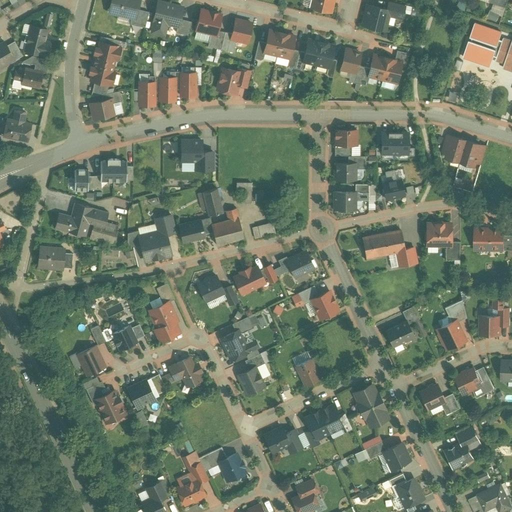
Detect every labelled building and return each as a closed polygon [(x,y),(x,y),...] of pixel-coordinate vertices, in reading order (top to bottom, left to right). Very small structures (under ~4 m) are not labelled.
[(139,0),(112,0),(109,12),(132,18),(132,16),(135,16),(137,9),(139,0)] [(312,0),(310,7),(312,8),(313,10),(318,11),(320,10),(331,12),(333,0),(312,0)] [(182,7),(158,2),(154,20),(155,21),(152,32),(162,34),(165,23),(177,26),(178,26),(180,19),(182,7)] [(405,5),(389,2),(387,10),(403,14),(405,5)] [(387,10),(367,5),(363,25),(385,30),(386,24),(386,22),(387,16),(401,19),(403,14),(387,10)] [(149,12),(137,9),(135,16),(132,16),(132,18),(130,24),(145,28),(149,12)] [(211,12),(201,10),(198,21),(196,28),(197,29),(196,30),(211,34),(216,35),(217,30),(221,15),(217,14),(211,12)] [(45,17),(40,16),(40,24),(51,24),(51,13),(45,12),(45,17)] [(191,22),(180,19),(178,26),(177,26),(176,32),(188,35),(191,22)] [(252,23),(235,20),(232,34),(231,39),(236,40),(247,42),(252,23)] [(463,58),(490,66),(494,53),(496,54),(503,31),(474,22),(463,58)] [(47,30),(31,25),(31,26),(27,25),(25,25),(25,26),(24,26),(22,34),(28,36),(24,50),(47,56),(50,42),(44,41),(47,30)] [(217,30),(216,35),(211,34),(208,46),(221,49),(225,32),(217,30)] [(275,32),(269,30),(266,43),(264,52),(265,52),(277,55),(282,33),(279,33),(280,33),(275,32)] [(232,34),(225,32),(221,49),(233,52),(236,40),(231,39),(232,34)] [(284,34),(282,33),(277,55),(289,58),(290,58),(292,49),(295,36),(289,35),(284,34)] [(120,41),(106,37),(105,43),(118,47),(120,41)] [(511,41),(511,42),(503,38),(500,48),(500,47),(498,51),(499,51),(496,60),(505,63),(503,68),(511,70),(511,41)] [(315,41),(308,40),(305,53),(303,62),(304,62),(316,65),(321,43),(319,42),(315,41)] [(4,43),(0,45),(0,67),(0,66),(0,63),(12,57),(14,61),(22,56),(14,41),(7,46),(4,42),(4,43)] [(266,43),(258,41),(254,59),(261,60),(263,59),(265,52),(264,52),(266,43)] [(105,43),(100,42),(98,48),(96,48),(94,54),(97,55),(96,58),(95,58),(93,64),(94,64),(93,68),(91,67),(89,74),(92,74),(90,80),(95,81),(109,85),(111,85),(115,72),(112,72),(115,60),(117,61),(121,47),(118,47),(105,43)] [(328,44),(324,43),(321,43),(316,65),(329,68),(334,46),(328,44)] [(153,75),(161,75),(161,49),(153,49),(153,75)] [(299,51),(292,49),(290,58),(289,58),(287,65),(289,67),(295,69),(299,51)] [(354,50),(347,49),(345,50),(341,67),(348,68),(348,70),(351,71),(356,72),(357,66),(360,53),(355,52),(354,50)] [(299,51),(295,69),(300,70),(302,68),(304,62),(303,62),(305,53),(299,51)] [(408,54),(397,51),(395,61),(401,62),(401,63),(406,64),(408,54)] [(49,61),(32,56),(30,64),(35,65),(34,71),(47,74),(49,61)] [(384,58),(373,56),(370,69),(368,76),(369,76),(382,80),(388,58),(384,57),(384,58)] [(395,61),(391,60),(391,59),(388,58),(382,80),(396,83),(401,63),(401,62),(395,61)] [(364,67),(357,66),(356,72),(351,71),(348,82),(360,85),(364,67)] [(190,73),(182,73),(182,72),(181,72),(181,90),(181,96),(195,96),(195,85),(196,67),(190,67),(190,73)] [(364,67),(360,85),(367,86),(369,76),(368,76),(370,69),(364,67)] [(237,71),(223,68),(217,90),(235,94),(238,85),(241,72),(237,71)] [(250,71),(238,68),(237,71),(241,72),(238,85),(246,87),(250,71)] [(34,71),(25,69),(24,72),(15,71),(14,79),(22,81),(22,84),(29,86),(39,88),(42,73),(46,74),(47,74),(34,71)] [(170,78),(161,78),(161,76),(160,94),(160,100),(175,101),(175,90),(175,72),(170,72),(170,78)] [(149,74),(139,74),(139,85),(140,85),(140,82),(149,82),(149,76),(149,74)] [(149,82),(140,82),(140,85),(140,105),(154,105),(154,94),(154,76),(149,76),(149,82)] [(22,81),(14,79),(12,86),(20,88),(21,87),(29,89),(29,86),(22,84),(22,81)] [(109,85),(95,81),(91,97),(101,95),(106,94),(109,85)] [(106,94),(101,95),(102,101),(111,99),(112,104),(121,102),(119,91),(106,94)] [(102,101),(91,103),(94,119),(97,118),(98,119),(103,118),(104,117),(114,114),(112,104),(111,99),(102,101)] [(13,109),(11,120),(25,123),(27,112),(13,109)] [(11,120),(7,119),(3,136),(27,141),(31,124),(25,123),(11,120)] [(357,131),(335,130),(335,147),(351,147),(351,145),(357,145),(357,131)] [(395,132),(382,132),(381,154),(394,154),(395,132)] [(395,132),(394,154),(408,154),(408,133),(395,132)] [(467,141),(452,137),(451,140),(448,151),(446,157),(460,162),(467,141)] [(451,140),(445,139),(442,149),(448,151),(451,140)] [(201,140),(181,140),(181,161),(201,162),(201,140)] [(481,145),(467,141),(460,162),(475,166),(477,160),(480,149),(481,145)] [(492,158),(504,161),(508,146),(496,143),(492,158)] [(335,147),(335,156),(348,156),(351,156),(351,147),(335,147)] [(485,151),(480,149),(477,160),(482,162),(485,151)] [(351,156),(348,156),(348,164),(355,164),(355,169),(366,169),(366,156),(351,156)] [(107,161),(100,161),(100,176),(100,182),(101,182),(114,182),(114,159),(107,159),(107,161)] [(120,159),(114,159),(114,182),(127,182),(127,180),(127,166),(127,161),(120,161),(120,159)] [(348,164),(336,164),(336,170),(334,171),(334,178),(335,179),(353,179),(353,172),(355,172),(355,169),(355,164),(348,164)] [(408,165),(392,168),(393,171),(386,172),(386,175),(388,182),(401,180),(411,178),(408,165)] [(88,170),(74,170),(74,191),(88,191),(88,190),(88,176),(88,170)] [(401,180),(388,182),(386,175),(381,177),(386,199),(404,196),(401,180)] [(369,185),(355,185),(355,192),(369,193),(369,185)] [(406,187),(407,194),(414,193),(413,185),(406,187)] [(217,189),(198,193),(202,210),(207,209),(209,216),(223,212),(217,189)] [(251,192),(245,192),(244,203),(251,203),(251,201),(256,201),(257,196),(251,196),(251,192)] [(355,192),(334,192),(334,209),(347,209),(349,211),(353,211),(355,209),(355,201),(369,201),(369,193),(355,192)] [(92,208),(76,204),(72,218),(59,214),(55,228),(68,231),(68,232),(69,232),(69,234),(76,236),(76,234),(85,236),(88,223),(93,225),(104,228),(106,223),(108,213),(92,208)] [(236,208),(226,211),(228,220),(211,225),(213,232),(216,245),(244,238),(236,208)] [(171,215),(155,219),(158,232),(165,230),(166,235),(175,233),(171,215)] [(201,220),(179,226),(183,243),(197,239),(198,240),(205,238),(204,235),(213,232),(211,225),(210,218),(201,220)] [(118,226),(106,223),(104,228),(93,225),(90,239),(107,244),(108,242),(114,244),(118,233),(116,233),(118,226)] [(442,223),(436,223),(435,224),(427,224),(427,232),(425,234),(425,239),(427,240),(427,246),(446,246),(451,246),(451,242),(451,224),(443,224),(442,223)] [(258,227),(252,228),(255,239),(261,237),(258,227)] [(491,231),(488,228),(476,228),(475,250),(502,251),(502,236),(502,231),(491,231)] [(140,237),(139,237),(141,245),(145,261),(161,257),(162,258),(170,256),(171,255),(166,235),(165,230),(158,232),(140,237)] [(138,231),(128,233),(127,246),(133,247),(141,245),(139,237),(140,237),(138,231)] [(401,231),(362,238),(366,258),(396,252),(405,250),(404,250),(401,231)] [(511,235),(502,236),(502,251),(511,250),(511,235)] [(460,242),(451,242),(451,246),(446,246),(446,260),(460,260),(460,242)] [(65,249),(40,247),(38,267),(63,269),(63,268),(64,253),(65,249)] [(405,250),(396,252),(399,266),(417,263),(414,248),(404,250),(405,250)] [(306,252),(288,260),(291,268),(295,277),(313,268),(306,252)] [(73,254),(64,253),(63,268),(72,269),(73,254)] [(271,265),(262,269),(266,277),(269,283),(277,279),(276,275),(273,270),(271,265)] [(282,266),(273,270),(276,275),(291,268),(284,271),(282,266)] [(257,267),(251,270),(250,268),(240,272),(241,274),(234,277),(242,294),(244,293),(246,293),(250,291),(251,289),(257,286),(258,283),(258,281),(266,277),(263,269),(259,271),(257,267)] [(216,276),(198,285),(199,286),(198,289),(199,292),(202,294),(206,302),(224,294),(224,293),(223,290),(216,276)] [(167,283),(156,288),(164,304),(168,302),(175,299),(167,283)] [(314,285),(298,293),(303,305),(313,300),(313,299),(319,296),(314,285)] [(231,286),(223,290),(224,293),(224,294),(229,305),(238,301),(231,286)] [(319,296),(313,299),(313,300),(318,309),(317,311),(320,318),(338,310),(335,302),(332,297),(329,291),(319,296)] [(504,299),(493,298),(493,309),(498,309),(498,308),(504,308),(504,299)] [(462,300),(445,308),(452,323),(456,321),(452,313),(464,307),(462,300)] [(164,304),(150,310),(153,316),(151,317),(154,323),(156,322),(158,328),(156,330),(161,341),(179,333),(174,322),(177,321),(168,302),(164,304)] [(273,311),(279,314),(283,308),(276,304),(273,311)] [(122,305),(100,310),(103,322),(125,317),(122,305)] [(413,306),(402,312),(406,321),(407,321),(408,324),(415,321),(419,319),(413,306)] [(504,308),(498,308),(498,309),(498,316),(500,316),(500,326),(510,326),(510,308),(504,308)] [(248,316),(232,324),(235,331),(238,330),(240,334),(248,330),(254,328),(248,316)] [(488,316),(480,316),(480,334),(500,334),(500,326),(500,316),(498,316),(488,316)] [(427,335),(419,319),(415,321),(423,337),(427,335)] [(406,321),(385,331),(393,347),(394,347),(401,343),(415,337),(408,324),(407,321),(406,321)] [(452,323),(441,328),(443,332),(439,335),(444,345),(445,344),(447,349),(465,341),(456,321),(452,323)] [(139,324),(130,329),(136,340),(144,336),(139,324)] [(98,325),(90,329),(98,345),(106,341),(98,325)] [(129,326),(112,334),(115,340),(114,340),(117,345),(120,350),(137,343),(136,340),(130,329),(129,326)] [(235,331),(221,338),(231,360),(257,348),(258,346),(256,341),(254,341),(248,330),(240,334),(238,330),(235,331)] [(401,343),(394,347),(396,352),(404,349),(401,343)] [(95,346),(78,354),(87,373),(104,365),(95,346)] [(315,348),(307,351),(310,359),(311,359),(315,368),(322,364),(315,348)] [(260,354),(245,361),(249,370),(255,367),(255,368),(265,363),(260,354)] [(190,357),(177,364),(183,377),(188,386),(191,385),(193,387),(200,384),(199,381),(200,380),(198,374),(201,373),(196,364),(193,365),(190,357)] [(310,359),(296,366),(305,386),(320,379),(315,368),(311,359),(310,359)] [(510,362),(502,362),(502,379),(511,379),(511,360),(511,361),(510,362)] [(177,364),(169,367),(175,380),(183,377),(177,364)] [(249,370),(238,375),(247,394),(264,386),(255,368),(255,367),(249,370)] [(490,382),(484,367),(475,371),(481,384),(482,385),(484,384),(490,382)] [(474,368),(454,377),(462,395),(472,390),(473,387),(481,384),(475,371),(474,368)] [(159,374),(150,378),(158,395),(158,394),(167,390),(159,374)] [(139,384),(148,401),(159,396),(158,394),(158,395),(150,378),(139,384)] [(490,382),(484,384),(487,391),(494,389),(490,382)] [(148,401),(139,384),(128,389),(137,407),(148,401)] [(372,384),(354,393),(358,402),(357,402),(365,419),(366,418),(370,427),(388,418),(384,409),(385,409),(378,393),(376,393),(372,384)] [(437,384),(420,392),(428,409),(440,404),(445,401),(443,398),(437,384)] [(96,393),(93,386),(86,389),(94,405),(97,404),(95,400),(104,396),(101,390),(96,393)] [(104,396),(95,400),(97,404),(106,423),(108,422),(112,423),(114,422),(116,419),(125,414),(121,404),(122,404),(119,397),(118,397),(114,391),(104,396)] [(452,393),(443,398),(445,401),(440,404),(446,415),(459,408),(452,393)] [(334,404),(327,408),(326,407),(321,409),(322,410),(319,411),(329,433),(342,427),(341,425),(342,425),(338,417),(337,414),(337,412),(334,404)] [(141,428),(148,424),(142,410),(134,414),(141,428)] [(319,411),(317,412),(316,412),(311,414),(312,415),(304,418),(308,426),(310,426),(312,429),(316,437),(317,439),(329,433),(319,411)] [(345,413),(338,417),(342,425),(341,425),(342,427),(344,432),(352,428),(345,413)] [(281,427),(264,435),(273,452),(290,444),(285,434),(281,427)] [(473,427),(456,435),(460,444),(465,442),(467,447),(479,441),(473,427)] [(316,437),(312,429),(304,433),(311,447),(319,443),(317,439),(316,437)] [(303,447),(295,430),(285,434),(290,444),(291,444),(294,451),(303,447)] [(379,436),(363,444),(365,449),(381,441),(379,436)] [(365,449),(370,459),(383,452),(383,451),(385,450),(381,441),(365,449)] [(460,444),(444,452),(453,471),(467,464),(465,461),(473,458),(467,447),(465,442),(460,444)] [(385,450),(383,451),(383,452),(388,462),(389,461),(393,470),(401,467),(400,465),(410,460),(401,443),(385,450)] [(222,447),(205,455),(211,468),(219,464),(218,462),(227,458),(222,447)] [(196,452),(189,455),(189,459),(185,460),(184,458),(183,458),(189,468),(201,463),(199,458),(196,452)] [(227,458),(218,462),(219,464),(227,481),(233,478),(234,481),(237,482),(240,480),(241,478),(239,475),(245,472),(237,454),(227,458)] [(205,455),(199,458),(201,463),(205,471),(211,468),(205,455)] [(201,463),(189,468),(191,473),(194,480),(197,479),(199,483),(209,479),(205,471),(201,463)] [(194,480),(191,473),(177,479),(181,487),(177,488),(185,505),(205,495),(199,483),(197,479),(194,480)] [(402,473),(388,480),(391,486),(406,479),(402,473)] [(487,474),(478,478),(480,483),(489,478),(487,474)] [(414,478),(396,487),(405,507),(423,498),(414,478)] [(165,480),(147,488),(152,499),(157,496),(159,500),(171,494),(165,480)] [(313,480),(296,488),(300,496),(311,490),(313,494),(318,491),(313,480)] [(500,484),(478,495),(486,511),(501,511),(511,507),(500,484)] [(374,486),(358,494),(361,501),(377,493),(374,486)] [(300,496),(292,499),(298,511),(305,511),(306,511),(307,511),(309,511),(313,510),(314,508),(312,504),(317,502),(313,494),(311,490),(300,496)] [(486,511),(478,495),(468,499),(473,511),(486,511)] [(152,499),(142,503),(146,511),(164,511),(159,500),(157,496),(152,499)]
